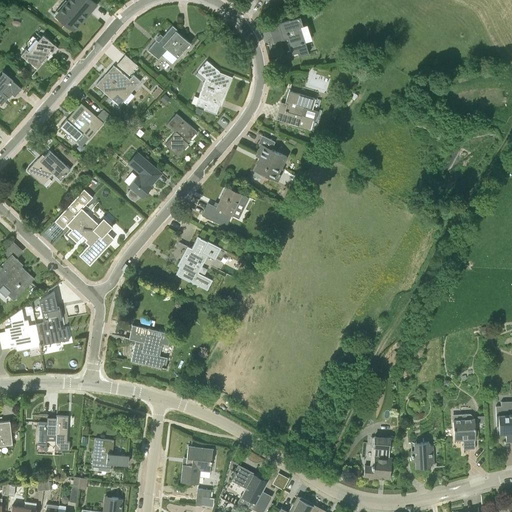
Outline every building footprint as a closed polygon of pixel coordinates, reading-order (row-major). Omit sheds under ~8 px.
[(95,4),(90,0),(69,0),(57,15),(73,30),(84,16),(83,15),(93,3),(95,4)] [(317,8),(314,3),(307,7),(310,13),(317,8)] [(291,19),(282,22),(278,23),(278,24),(281,32),(282,36),(279,37),(280,38),(286,35),(291,50),(287,51),(288,55),(298,53),(299,56),(308,53),(304,41),(301,42),(299,36),(302,35),(300,26),(293,28),(291,19)] [(156,40),(148,50),(158,58),(161,55),(172,63),(190,43),(176,31),(177,29),(172,25),(158,42),(156,40)] [(21,55),(37,69),(38,68),(37,68),(41,63),(42,64),(48,57),(46,56),(49,53),(51,54),(57,47),(43,35),(29,51),(26,49),(21,55)] [(129,75),(138,65),(126,54),(117,64),(129,75)] [(219,71),(206,60),(200,68),(211,77),(205,92),(201,91),(198,98),(196,105),(204,108),(204,109),(216,114),(216,113),(221,99),(222,100),(231,77),(219,72),(219,71)] [(112,100),(116,95),(123,100),(136,86),(135,86),(140,81),(133,75),(129,80),(113,66),(113,67),(109,72),(110,73),(108,76),(106,74),(96,85),(112,100)] [(0,78),(0,105),(1,106),(8,97),(7,96),(10,93),(15,97),(21,89),(12,80),(4,73),(0,78)] [(163,90),(158,86),(153,92),(157,96),(163,90)] [(313,119),(311,118),(302,115),(304,107),(311,109),(314,98),(289,90),(285,103),(287,104),(285,110),(278,108),(275,119),(310,129),(313,119)] [(170,100),(165,94),(159,100),(165,105),(170,100)] [(76,141),(83,133),(88,138),(103,122),(96,116),(96,117),(81,104),(71,115),(75,119),(71,123),(66,119),(59,127),(68,135),(67,137),(68,138),(70,136),(76,141)] [(187,143),(197,131),(177,113),(167,125),(176,132),(165,144),(178,156),(188,144),(187,143)] [(275,150),(274,151),(271,149),(275,141),(262,135),(258,143),(262,145),(257,155),(256,155),(256,156),(262,159),(261,160),(260,163),(259,162),(255,170),(254,170),(255,171),(254,174),(261,178),(263,175),(272,179),(278,182),(284,169),(281,167),(287,156),(275,150)] [(38,158),(27,170),(41,184),(52,173),(60,181),(71,170),(50,150),(40,161),(38,158)] [(142,197),(151,186),(150,185),(161,173),(137,152),(127,163),(140,173),(129,186),(130,188),(126,192),(127,194),(128,196),(130,198),(133,200),(134,200),(139,195),(142,197)] [(82,170),(87,176),(91,172),(86,167),(82,170)] [(241,194),(226,186),(216,207),(208,202),(201,215),(226,227),(232,214),(230,213),(232,208),(234,209),(238,201),(245,205),(249,197),(241,194)] [(84,188),(54,221),(63,229),(67,225),(69,227),(71,229),(67,234),(77,243),(79,240),(83,236),(86,240),(85,241),(88,245),(79,255),(90,265),(114,239),(107,232),(113,227),(103,218),(98,224),(82,209),(93,197),(84,188)] [(205,254),(214,259),(221,247),(207,240),(206,241),(197,237),(190,251),(186,249),(183,256),(185,257),(176,274),(207,290),(212,280),(196,272),(205,254)] [(0,287),(4,283),(16,293),(11,298),(14,300),(34,278),(21,266),(16,272),(11,268),(16,262),(10,256),(0,266),(0,287)] [(30,289),(34,294),(39,289),(35,285),(30,289)] [(68,340),(68,337),(67,332),(61,333),(60,324),(59,319),(61,319),(59,311),(59,306),(42,310),(44,322),(35,324),(40,345),(41,345),(41,343),(50,341),(50,342),(62,339),(62,341),(68,340)] [(11,316),(12,324),(13,326),(5,328),(8,341),(15,340),(17,350),(29,348),(29,346),(39,344),(39,346),(40,345),(35,324),(35,323),(29,325),(28,320),(24,320),(21,309),(11,316)] [(159,356),(162,343),(168,345),(170,333),(132,324),(129,338),(135,340),(130,361),(147,364),(161,368),(165,369),(165,367),(164,367),(166,358),(159,356)] [(511,441),(511,400),(501,401),(501,406),(495,406),(496,426),(499,426),(499,434),(505,434),(506,442),(511,441)] [(475,439),(474,418),(472,418),(472,415),(470,413),(451,414),(452,421),(453,421),(454,440),(467,439),(467,449),(475,449),(474,439),(475,439)] [(67,441),(67,427),(66,427),(66,422),(67,422),(68,416),(56,415),(56,418),(47,418),(47,427),(46,434),(55,435),(54,449),(69,449),(69,442),(67,441)] [(0,445),(12,444),(10,421),(0,421),(0,445)] [(389,478),(390,468),(391,457),(388,456),(390,438),(374,436),(373,447),(372,447),(370,465),(364,465),(363,476),(367,476),(369,478),(370,478),(372,479),(373,478),(375,477),(379,477),(379,476),(384,476),(384,478),(389,478)] [(110,463),(115,463),(125,464),(126,454),(111,452),(112,440),(114,440),(95,438),(91,465),(110,468),(110,463)] [(411,450),(411,451),(411,461),(415,460),(415,468),(420,467),(421,469),(424,469),(426,467),(430,467),(429,463),(432,463),(433,463),(432,446),(429,446),(429,442),(413,442),(414,449),(411,450)] [(180,482),(198,484),(199,470),(210,471),(211,460),(210,460),(212,448),(188,446),(186,458),(189,458),(188,465),(182,464),(180,482)] [(253,474),(239,467),(236,472),(235,471),(234,472),(235,473),(232,480),(239,484),(246,487),(241,496),(254,502),(253,506),(259,509),(265,498),(259,495),(266,481),(253,474)] [(284,488),(289,476),(279,471),(273,483),(284,488)] [(79,477),(78,488),(86,489),(88,478),(79,477)] [(196,496),(202,496),(210,497),(211,490),(197,488),(196,496)] [(103,511),(91,510),(82,509),(81,511),(119,511),(121,498),(105,496),(103,511)] [(214,498),(210,497),(202,496),(201,504),(213,506),(214,498)] [(324,511),(305,502),(299,498),(295,505),(293,503),(288,511),(281,508),(278,511),(324,511)] [(23,511),(24,507),(25,501),(13,499),(12,506),(10,511),(23,511)] [(24,507),(23,511),(35,511),(36,509),(35,509),(36,502),(25,501),(24,507)] [(57,511),(58,511),(58,505),(46,503),(45,510),(45,511),(57,511)]
